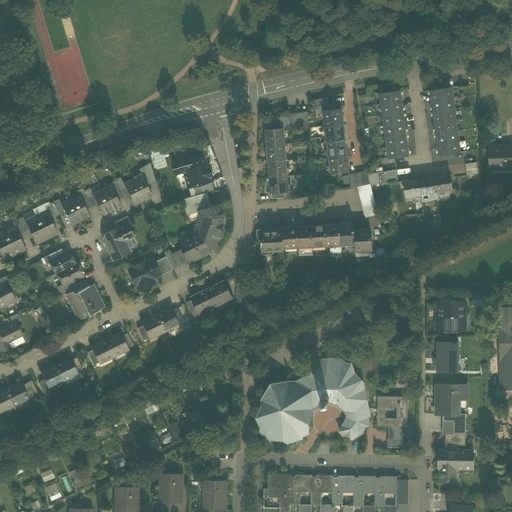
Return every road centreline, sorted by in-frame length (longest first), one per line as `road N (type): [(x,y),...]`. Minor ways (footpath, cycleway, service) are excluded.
road 1 (residential): [(242,460),(426,464),(426,511)]
road 2 (secondary): [(0,177),(215,102)]
road 3 (secondary): [(215,102),(412,63)]
road 4 (residential): [(215,102),(237,241)]
road 5 (residential): [(237,241),(221,262),(121,313)]
road 6 (residential): [(121,313),(0,374)]
